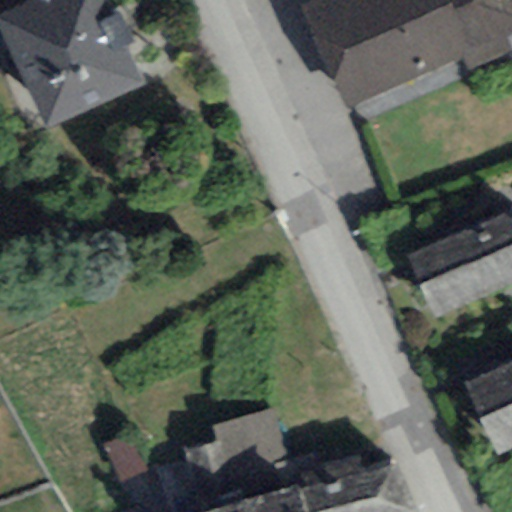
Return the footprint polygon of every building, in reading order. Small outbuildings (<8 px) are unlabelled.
[(0,29),(46,131),(144,86),(104,0),(0,0),(0,15),(1,16),(0,16),(0,29)] [(511,0),(312,0),(300,5),(346,109),(460,59),(466,73),(511,52),(511,49),(506,36),(511,33),(511,0)] [(511,215),(510,212),(407,255),(433,316),(511,282),(511,215)] [(511,362),(464,383),(495,454),(511,446),(511,362)] [(271,409),(214,425),(219,444),(184,454),(200,511),(298,485),(295,473),(290,458),(284,459),(271,409)] [(200,511),(199,511),(408,511),(395,465),(363,473),(359,455),(295,473),(298,485),(200,511)]
